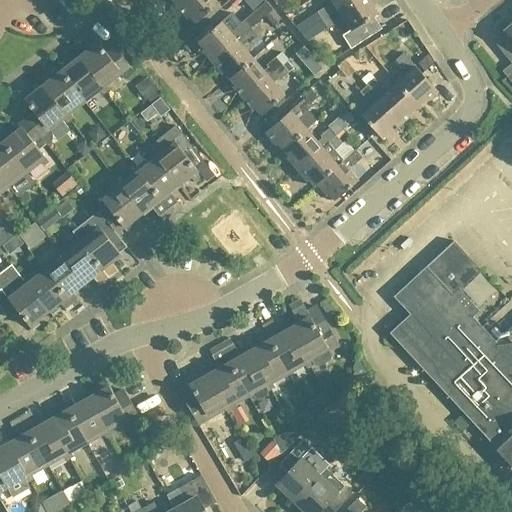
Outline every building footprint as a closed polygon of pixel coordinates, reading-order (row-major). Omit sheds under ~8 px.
[(168,0),(176,9),(186,0),(168,0)] [(186,0),(176,9),(186,20),(188,19),(194,26),(217,5),(212,0),(186,0)] [(321,22),(356,0),(329,0),(333,6),(329,9),(327,7),(316,14),(321,22)] [(372,19),(376,17),(371,9),(374,7),(369,0),(356,0),(321,22),(327,31),(338,24),(336,22),(341,19),(349,32),(340,38),(349,51),(380,31),(372,19)] [(239,26),(230,17),(198,45),(203,50),(200,53),(211,65),(250,31),(272,12),(265,4),(239,26)] [(511,28),(505,34),(508,38),(496,47),(511,66),(511,28)] [(250,31),(211,65),(220,75),(222,73),(229,81),(252,61),(241,48),(245,44),(246,46),(256,38),(250,31)] [(91,52),(80,61),(106,94),(109,92),(105,88),(121,76),(126,83),(135,76),(115,51),(107,57),(96,43),(88,48),(91,52)] [(395,85),(416,109),(422,103),(424,105),(436,95),(402,56),(395,63),(403,72),(404,70),(408,74),(395,85)] [(252,61),(229,81),(234,87),(231,89),(242,101),(281,68),(273,59),(264,67),(266,69),(262,72),(252,61)] [(65,66),(59,72),(85,105),(100,93),(103,97),(106,94),(80,61),(68,70),(65,66)] [(341,86),(357,74),(352,66),(335,78),(341,86)] [(281,68),(242,101),(250,111),(253,109),(260,118),(283,97),(271,84),(275,80),(277,82),(286,74),(281,68)] [(294,96),(306,81),(294,71),(281,86),(294,96)] [(44,89),(70,122),(73,120),(71,116),(85,105),(59,72),(52,76),(55,80),(44,89)] [(374,82),(366,88),(400,126),(410,117),(409,115),(416,109),(395,85),(383,96),(379,92),(381,90),(374,82)] [(359,117),(380,141),(386,136),(387,137),(400,126),(366,88),(359,95),(366,103),(368,102),(371,106),(359,117)] [(34,116),(27,121),(47,147),(52,143),(53,139),(48,133),(64,121),(67,125),(70,122),(44,89),(32,98),(29,94),(22,100),(34,116)] [(14,99),(4,103),(11,123),(22,119),(14,99)] [(302,102),(264,135),(275,147),(277,146),(282,152),(305,132),(295,119),(299,116),(300,118),(309,110),(302,102)] [(7,137),(1,142),(27,175),(41,164),(44,168),(48,165),(39,153),(47,147),(27,121),(17,129),(20,132),(10,141),(7,137)] [(176,128),(149,150),(152,153),(178,187),(189,178),(192,181),(199,176),(196,172),(183,155),(192,149),(182,136),(176,128)] [(305,132),(282,152),(288,159),(286,161),(296,172),(334,139),(328,131),(319,139),(320,141),(316,145),(305,132)] [(342,164),(342,163),(333,153),(340,146),(334,139),(296,172),(306,184),(308,183),(314,190),(316,187),(315,187),(336,169),(342,164)] [(0,179),(11,194),(14,191),(11,187),(27,175),(1,142),(0,140),(0,179)] [(184,155),(197,172),(205,166),(192,149),(184,155)] [(151,160),(136,172),(171,217),(181,209),(171,196),(180,189),(178,187),(152,153),(148,156),(151,160)] [(351,169),(360,161),(354,153),(342,163),(342,164),(336,169),(315,187),(316,187),(326,199),(328,198),(334,204),(356,184),(345,170),(349,167),(351,169)] [(139,212),(141,215),(143,218),(152,211),(162,224),(171,217),(136,172),(133,168),(130,170),(129,170),(118,178),(119,179),(116,182),(139,212)] [(71,175),(57,187),(70,203),(85,191),(71,175)] [(11,194),(0,179),(0,195),(5,192),(8,196),(11,194)] [(141,215),(139,212),(116,182),(112,184),(116,189),(100,201),(110,214),(103,219),(118,239),(123,236),(121,233),(124,231),(126,233),(127,233),(129,236),(136,231),(130,224),(141,215)] [(121,277),(111,264),(121,257),(113,248),(121,242),(118,239),(103,219),(99,214),(73,234),(79,242),(112,284),(121,277)] [(33,227),(23,233),(31,246),(41,240),(33,227)] [(102,292),(112,284),(79,242),(60,257),(80,283),(84,287),(93,280),(102,292)] [(511,468),(511,330),(495,346),(471,319),(478,313),(458,292),(480,272),(454,244),(394,299),(410,317),(390,336),(511,468)] [(84,287),(80,283),(60,257),(43,270),(69,304),(75,299),(73,296),(84,287)] [(37,324),(48,315),(45,312),(21,280),(11,268),(0,276),(0,294),(1,293),(32,333),(39,327),(37,324)] [(63,309),(69,304),(43,270),(28,282),(25,278),(21,280),(45,312),(48,315),(60,305),(63,309)] [(486,299),(493,284),(479,277),(472,292),(486,299)] [(288,331),(311,369),(313,368),(314,368),(319,370),(330,363),(332,358),(329,354),(339,348),(317,309),(307,314),(300,302),(289,308),(298,326),(288,331)] [(0,325),(8,318),(0,308),(0,325)] [(307,371),(311,369),(288,331),(279,336),(274,327),(264,333),(288,376),(304,366),(307,371)] [(288,376),(264,333),(254,339),(258,347),(249,353),(271,391),(274,390),(271,386),(288,376)] [(267,394),(271,391),(249,353),(239,359),(229,342),(220,348),(249,399),(251,403),(254,401),(258,403),(267,398),(267,394)] [(209,376),(231,414),(234,412),(232,408),(249,399),(220,348),(209,354),(219,371),(209,376)] [(227,416),(231,414),(209,376),(200,382),(195,373),(183,380),(185,383),(175,389),(198,427),(224,411),(227,416)] [(338,384),(342,393),(345,399),(363,389),(355,375),(338,384)] [(87,401),(108,438),(112,436),(109,432),(137,416),(123,393),(113,398),(106,385),(98,390),(100,394),(87,401)] [(65,408),(86,445),(102,436),(105,440),(108,438),(87,401),(74,408),(72,404),(65,408)] [(48,423),(69,461),(72,459),(70,454),(86,445),(65,408),(58,412),(60,416),(48,423)] [(453,425),(461,434),(470,426),(462,417),(453,425)] [(22,425),(46,467),(63,458),(65,463),(69,461),(48,423),(38,429),(33,419),(22,425)] [(8,446),(29,483),(32,481),(30,477),(46,467),(22,425),(12,431),(17,440),(8,446)] [(287,475),(275,487),(294,506),(320,479),(325,472),(330,468),(320,459),(303,443),(279,468),(287,475)] [(0,493),(5,490),(11,501),(29,491),(26,485),(29,483),(8,446),(0,450),(0,493)] [(320,479),(294,506),(300,511),(321,511),(327,507),(331,511),(337,511),(352,496),(344,488),(343,489),(325,472),(320,479)] [(72,503),(86,492),(77,479),(62,491),(72,503)] [(201,479),(166,499),(173,511),(203,511),(216,505),(201,479)] [(364,511),(367,510),(358,502),(348,511),(364,511)]
